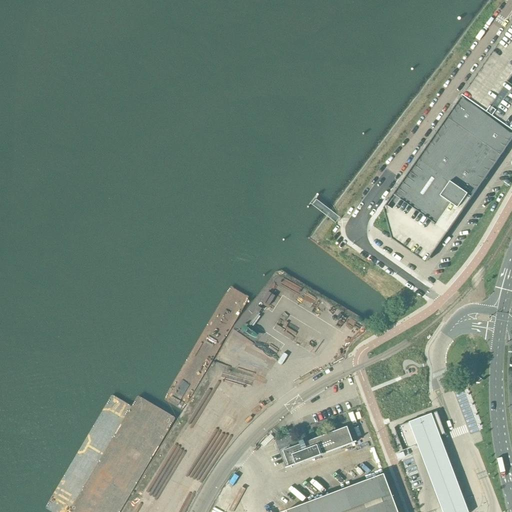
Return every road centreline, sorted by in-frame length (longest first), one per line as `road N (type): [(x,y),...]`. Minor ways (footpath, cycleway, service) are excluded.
road 1 (unclassified): [(358,226),(511,2)]
road 2 (secondary): [(511,274),(496,365),(498,430),(511,492)]
road 3 (unclassified): [(194,511),(255,425),(351,364)]
